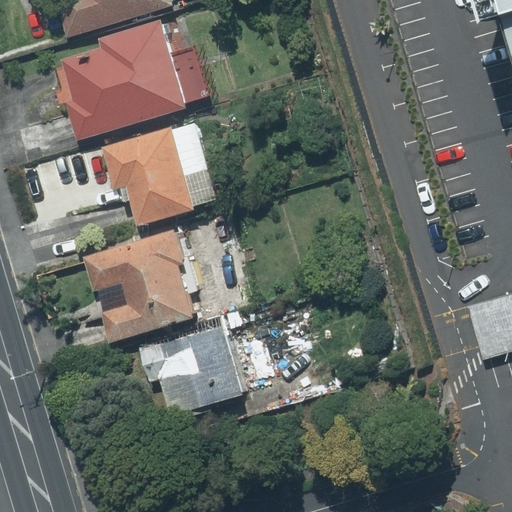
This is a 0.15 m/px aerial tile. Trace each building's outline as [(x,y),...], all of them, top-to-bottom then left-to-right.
[(60,0),(73,40),(181,6),(179,0),(60,0)] [(202,50),(180,57),(169,19),(102,39),(106,50),(60,63),(66,83),(72,82),(77,101),(72,102),(83,141),(195,109),(194,103),(216,97),(202,50)] [(202,210),(202,207),(224,201),(201,123),(179,129),(179,126),(104,148),(117,191),(125,189),(129,204),(136,202),(144,227),(202,210)] [(188,271),(193,269),(181,229),(87,259),(97,292),(124,283),(131,305),(104,314),(114,346),(203,318),(188,271)] [(511,292),(477,302),(492,357),(511,351),(511,292)] [(232,325),(149,347),(145,348),(155,385),(166,382),(176,417),(251,397),(232,325)]
